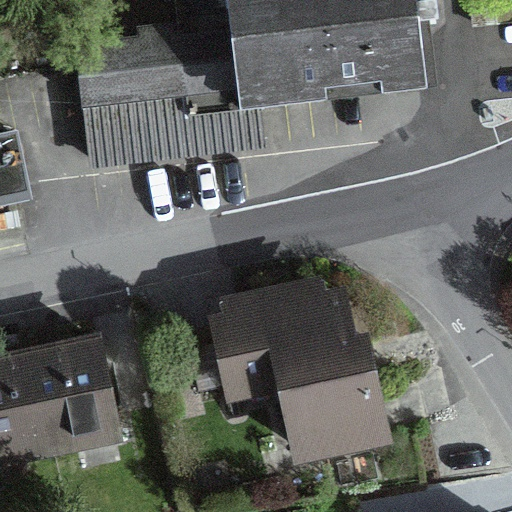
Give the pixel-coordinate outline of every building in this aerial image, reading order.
[(259,93),(423,74),(417,20),(437,18),(434,0),(429,0),(415,2),(414,0),(175,0),(179,33),(77,45),(90,160),(213,145),(209,112),(261,106),(259,93)] [(15,132),(0,135),(0,196),(27,190),(15,132)] [(287,374),(302,451),(379,434),(362,357),(349,359),(336,300),(221,325),(233,384),(287,374)] [(33,352),(54,448),(117,435),(96,339),(33,352)] [(54,448),(33,352),(0,359),(0,459),(27,454),(54,448)]
